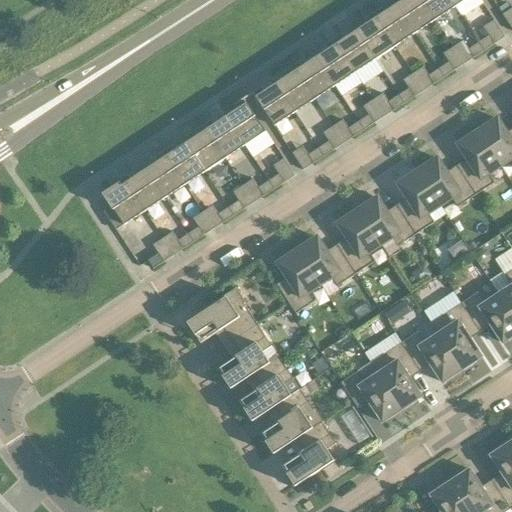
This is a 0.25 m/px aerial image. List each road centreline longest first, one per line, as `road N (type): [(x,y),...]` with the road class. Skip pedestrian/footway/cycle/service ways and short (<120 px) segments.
road 1 (residential): [(511,56),(147,298)]
road 2 (residential): [(285,511),(147,298)]
road 3 (secondary): [(0,138),(212,0)]
road 4 (residential): [(511,381),(461,413),(443,442),(333,511)]
road 5 (residential): [(147,298),(0,390)]
road 6 (residential): [(0,407),(28,462),(78,511)]
